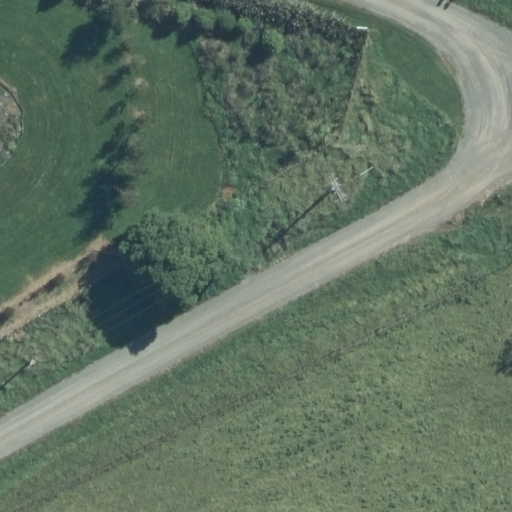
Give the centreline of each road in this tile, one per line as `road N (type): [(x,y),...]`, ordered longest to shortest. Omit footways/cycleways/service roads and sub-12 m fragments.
road 1 (residential): [(0,438),(511,159)]
road 2 (residential): [(392,0),(446,18),(511,65)]
